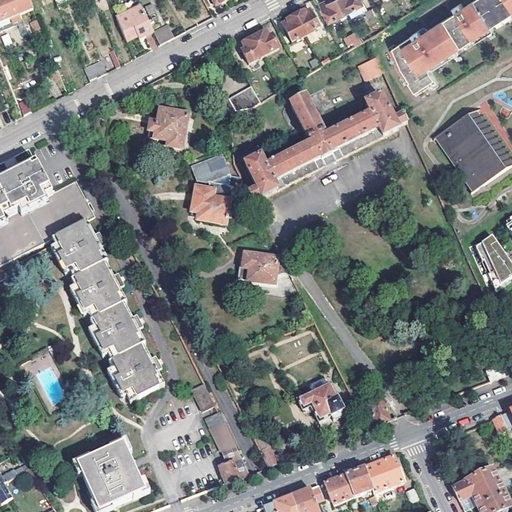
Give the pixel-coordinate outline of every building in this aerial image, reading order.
[(30,6),(28,0),(0,0),(0,34),(36,19),(32,11),(30,6)] [(347,12),(341,0),(328,0),(322,3),(331,20),(347,12)] [(341,0),(347,12),(365,3),(363,0),(341,0)] [(390,52),(413,82),(415,81),(423,92),(442,77),(436,69),(511,19),(511,0),(474,0),(461,9),(458,5),(450,10),(449,13),(449,15),(450,16),(427,32),(426,31),(424,30),(422,29),(412,36),(412,37),(390,52)] [(118,19),(127,41),(137,36),(139,40),(153,33),(141,8),(118,19)] [(296,17),(307,37),(316,32),(315,31),(320,28),(310,11),(306,13),(305,12),(296,17)] [(287,22),(288,23),(282,26),(292,43),(297,41),(298,42),(307,37),(296,17),(287,22)] [(32,31),(40,29),(37,20),(30,22),(32,31)] [(160,46),(174,39),(168,26),(153,34),(160,46)] [(348,49),(361,43),(355,32),(343,38),(348,49)] [(5,46),(12,43),(8,33),(1,36),(5,46)] [(254,39),(264,57),(279,49),(272,37),(269,38),(266,33),(254,39)] [(264,57),(254,39),(243,45),(245,51),(242,52),(249,65),(264,57)] [(357,66),(364,82),(383,74),(375,57),(357,66)] [(84,70),(89,84),(94,81),(107,74),(102,63),(84,70)] [(261,105),(252,88),(223,103),(229,115),(248,111),(251,111),(261,105)] [(249,195),(253,203),(262,199),(263,200),(398,131),(398,129),(406,125),(402,117),(394,121),(381,97),(366,105),(370,115),(349,126),(343,114),(330,121),(336,133),(324,138),(322,135),(324,134),(305,97),(305,96),(293,103),(291,104),(310,141),(312,140),(313,144),(267,168),(262,158),(245,166),(258,191),(249,195)] [(19,106),(24,118),(33,113),(28,102),(19,106)] [(188,115),(159,111),(157,124),(151,123),(148,139),(164,141),(163,147),(182,150),(188,115)] [(229,115),(230,124),(250,121),(248,111),(229,115)] [(435,139),(471,193),(511,165),(476,112),(435,139)] [(208,222),(225,226),(226,221),(228,221),(229,216),(227,216),(232,188),(229,187),(230,178),(222,156),(192,168),(197,182),(209,184),(208,190),(196,189),(192,211),(200,213),(198,221),(208,222)] [(5,162),(11,173),(17,170),(22,168),(15,157),(5,162)] [(11,173),(0,179),(0,283),(25,271),(19,258),(56,239),(64,256),(61,257),(65,264),(67,263),(75,280),(74,281),(82,298),(79,299),(82,306),(85,305),(93,322),(92,323),(100,339),(98,341),(101,348),(103,346),(112,363),(110,364),(118,381),(116,382),(119,389),(122,388),(131,405),(166,386),(157,369),(162,366),(160,361),(154,364),(145,346),(147,345),(138,327),(144,324),(141,319),(135,322),(127,305),(128,304),(119,286),(124,283),(122,279),(116,281),(108,264),(109,263),(100,244),(106,241),(103,236),(97,240),(88,222),(96,218),(78,181),(54,193),(37,160),(22,168),(17,170),(11,173)] [(496,231),(473,246),(497,284),(511,275),(511,256),(511,255),(508,256),(505,252),(502,246),(505,245),(496,231)] [(245,265),(241,264),(238,280),(275,285),(277,279),(283,277),(288,277),(293,282),(283,262),(278,261),(278,260),(246,256),(245,265)] [(486,373),(490,383),(511,374),(511,362),(510,359),(503,362),(504,366),(486,373)] [(205,412),(218,407),(208,384),(195,390),(205,412)] [(333,423),(347,416),(331,385),(298,403),(302,411),(310,407),(319,425),(331,419),(333,423)] [(358,410),(368,430),(391,422),(382,401),(358,410)] [(207,420),(211,429),(226,423),(221,414),(207,420)] [(507,431),(500,416),(493,421),(498,434),(507,431)] [(236,444),(226,423),(211,429),(221,450),(221,451),(236,444)] [(254,441),(268,469),(278,465),(265,436),(254,441)] [(226,485),(250,476),(236,444),(221,451),(227,465),(219,469),(226,485)] [(99,511),(103,511),(145,493),(124,445),(78,466),(99,511)] [(391,488),(404,483),(394,457),(365,469),(373,491),(375,497),(378,502),(386,499),(394,496),(391,488)] [(0,505),(2,509),(16,501),(8,487),(31,473),(22,459),(17,461),(23,472),(17,475),(15,473),(3,480),(0,473),(0,505)] [(362,470),(345,476),(354,499),(373,491),(365,469),(362,470)] [(492,470),(453,488),(460,504),(473,498),(477,507),(479,511),(502,511),(511,508),(492,470)] [(342,477),(325,484),(334,506),(354,499),(345,476),(342,477)] [(310,490),(315,504),(325,500),(319,486),(310,490)] [(413,488),(405,492),(411,504),(419,499),(413,488)] [(294,496),(291,497),(297,511),(318,511),(315,504),(310,490),(294,496)] [(297,511),(291,497),(274,503),(277,511),(297,511)] [(378,502),(375,497),(370,499),(372,506),(378,504),(378,502)] [(464,511),(466,511),(477,507),(473,498),(460,504),(462,508),(464,511)] [(359,511),(355,502),(351,503),(350,505),(351,509),(353,510),(354,511),(359,511)] [(266,506),(264,507),(265,511),(277,511),(274,503),(266,506)]
